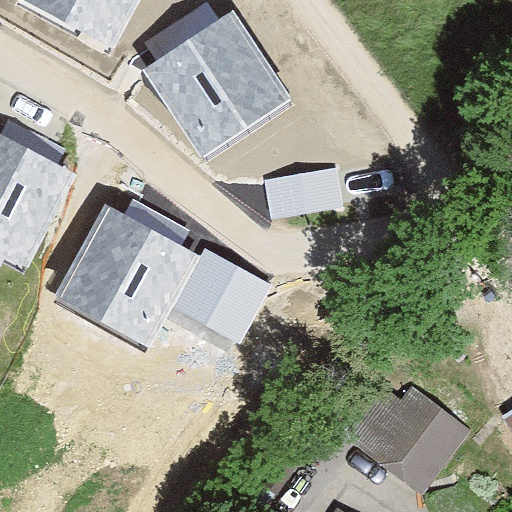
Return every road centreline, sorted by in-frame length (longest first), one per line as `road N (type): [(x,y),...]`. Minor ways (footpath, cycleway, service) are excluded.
road 1 (residential): [(479,232),(296,251),(266,246),(116,124),(0,47)]
road 2 (residential): [(306,0),(479,232)]
